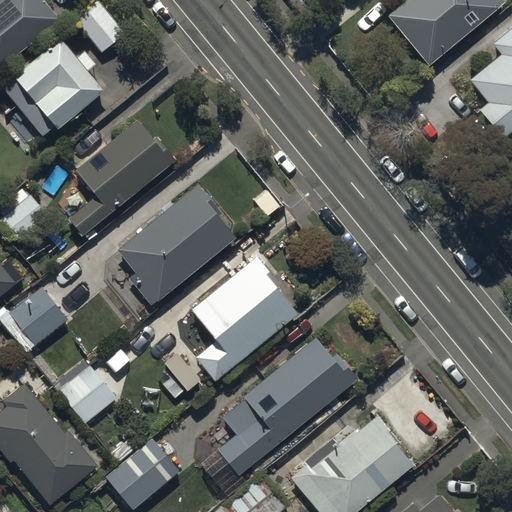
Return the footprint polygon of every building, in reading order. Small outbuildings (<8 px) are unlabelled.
[(0,70),(59,21),(40,0),(1,0),(0,1),(0,70)] [(507,2),(505,0),(407,0),(388,16),(431,66),(507,2)] [(123,32),(98,2),(93,6),(91,4),(72,19),(99,52),(123,32)] [(511,130),(511,26),(490,44),(499,56),(467,81),(485,104),(478,109),(502,139),(511,130)] [(77,60),(59,39),(14,78),(17,81),(3,93),(45,141),(102,92),(88,75),(97,67),(85,53),(77,60)] [(150,137),(134,118),(72,171),(93,195),(68,217),(82,234),(172,158),(153,135),(150,137)] [(223,214),(198,186),(119,253),(138,275),(132,281),(155,309),(239,238),(221,216),(223,214)] [(7,202),(0,208),(0,218),(0,219),(0,229),(14,245),(46,216),(27,195),(13,208),(7,202)] [(511,200),(508,204),(511,208),(511,222),(494,237),(511,257),(511,200)] [(296,315),(274,288),(278,284),(264,266),(262,269),(252,257),(188,310),(213,341),(191,358),(212,383),(296,315)] [(0,301),(19,286),(0,263),(0,301)] [(66,318),(41,286),(0,319),(0,321),(24,351),(66,318)] [(355,381),(331,350),(323,356),(313,343),(243,399),(245,402),(221,421),(234,437),(217,451),(236,476),(355,381)] [(90,375),(86,370),(59,393),(68,403),(64,406),(83,427),(116,398),(94,372),(90,375)] [(66,436),(24,385),(2,403),(7,409),(0,414),(0,453),(10,465),(14,462),(50,505),(96,467),(68,433),(66,436)] [(361,511),(416,468),(376,419),(356,435),(350,428),(332,442),(339,451),(329,459),(324,452),(309,465),(311,468),(293,483),(316,511),(361,511)] [(179,476),(151,441),(106,478),(133,511),(169,482),(170,483),(179,476)] [(287,511),(290,510),(265,477),(218,511),(287,511)] [(454,511),(440,494),(417,511),(454,511)]
